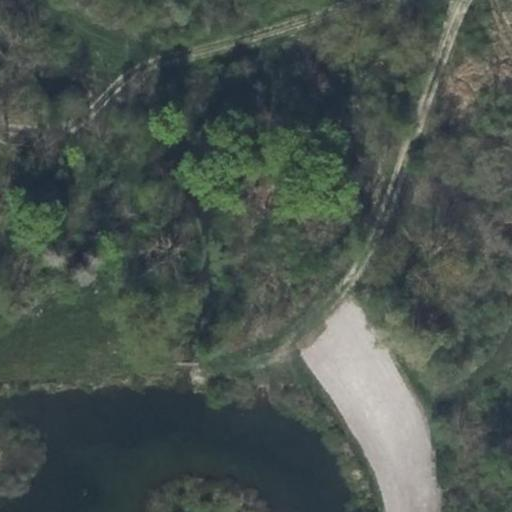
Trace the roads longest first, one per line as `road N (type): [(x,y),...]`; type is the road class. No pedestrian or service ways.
road 1 (track): [(228,359),(298,343),(357,278),(468,0)]
road 2 (track): [(345,0),(154,63),(66,125),(0,130)]
